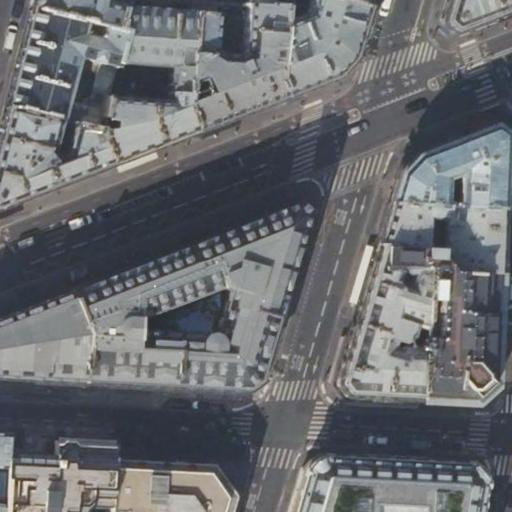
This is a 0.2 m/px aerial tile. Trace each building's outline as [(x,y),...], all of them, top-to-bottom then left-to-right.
[(31,0),(29,10),(122,32),(124,33),(131,8),(131,6),(131,0),(118,0),(116,7),(90,0),(89,0),(31,0)] [(283,2),(282,0),(267,0),(267,7),(245,5),(241,52),(235,55),(218,54),(212,50),(213,38),(217,3),(192,2),(191,12),(186,87),(203,89),(202,107),(184,104),(184,105),(194,133),(242,114),(283,98),(276,79),(277,71),(266,70),(268,46),(279,48),(282,14),(283,2)] [(339,0),(366,8),(368,0),(339,0)] [(511,8),(511,0),(444,0),(436,23),(445,32),(511,8)] [(191,12),(131,8),(124,33),(122,32),(114,63),(168,68),(165,101),(105,98),(97,129),(110,165),(149,150),(194,133),(184,105),(184,104),(186,87),(191,12)] [(122,32),(29,10),(16,64),(5,107),(59,120),(72,123),(97,129),(105,98),(114,63),(122,32)] [(59,120),(5,107),(0,126),(0,207),(64,183),(110,165),(97,129),(72,123),(64,154),(56,157),(52,150),(59,120)] [(464,135),(487,126),(484,119),(462,128),(464,135)] [(503,177),(505,134),(492,124),(487,126),(464,135),(448,141),(413,155),(396,174),(387,204),(442,207),(443,182),(455,178),(454,208),(455,208),(501,210),(503,177)] [(291,270),(308,211),(296,199),(179,245),(66,288),(0,313),(0,379),(35,382),(133,387),(244,393),(257,384),(267,349),(291,270)] [(431,283),(431,297),(424,297),(422,331),(422,340),(419,402),(452,404),(475,405),(494,388),(494,372),(496,328),(500,240),(501,210),(455,208),(454,208),(442,207),(387,204),(382,222),(375,246),(380,248),(379,268),(425,271),(425,283),(431,283)] [(424,297),(425,283),(425,271),(379,268),(380,248),(375,246),(354,317),(335,385),(343,397),(394,400),(419,402),(422,340),(415,340),(410,343),(410,348),(398,347),(396,349),(394,351),(392,350),(393,342),(397,343),(400,343),(404,341),(407,338),(408,335),(408,332),(407,328),(405,326),(422,331),(424,297)] [(51,442),(50,456),(29,455),(5,454),(7,433),(0,433),(0,511),(105,511),(109,460),(110,445),(79,443),(51,442)] [(292,501),(289,511),(477,511),(483,481),(469,464),(422,462),(353,458),(319,457),(302,469),(292,501)] [(133,461),(109,460),(105,511),(226,511),(231,497),(209,465),(185,464),(133,461)]
